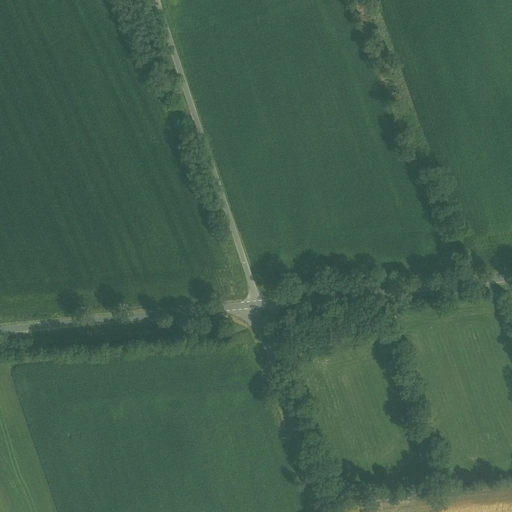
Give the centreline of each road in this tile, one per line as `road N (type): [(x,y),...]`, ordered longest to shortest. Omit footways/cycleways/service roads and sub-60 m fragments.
road 1 (residential): [(256,305),(147,0)]
road 2 (tertiary): [(256,305),(0,331)]
road 3 (tertiary): [(511,277),(256,305)]
road 4 (residential): [(323,511),(256,305)]
